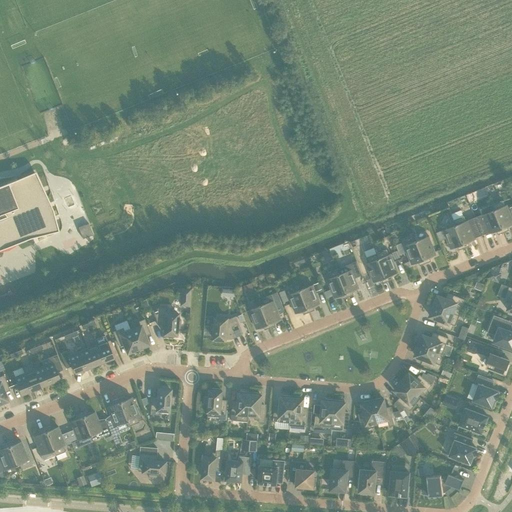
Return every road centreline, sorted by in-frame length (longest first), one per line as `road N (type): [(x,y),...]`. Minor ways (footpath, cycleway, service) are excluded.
road 1 (residential): [(412,511),(182,490),(190,374)]
road 2 (residential): [(240,373),(259,382),(377,385),(395,364),(420,297)]
road 3 (residential): [(240,373),(248,356),(399,293),(420,297)]
road 4 (residential): [(0,430),(149,370),(190,374)]
road 5 (residential): [(511,402),(475,496),(458,511)]
